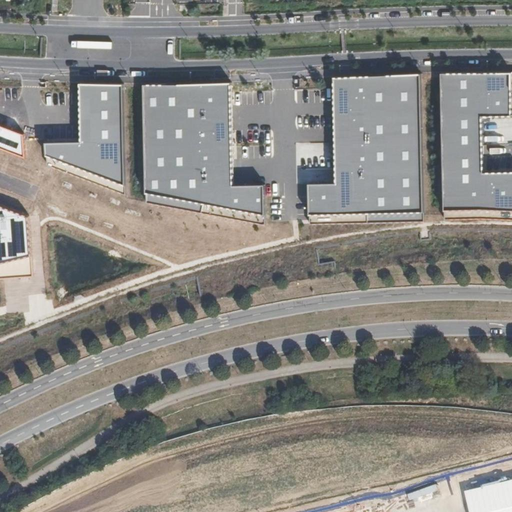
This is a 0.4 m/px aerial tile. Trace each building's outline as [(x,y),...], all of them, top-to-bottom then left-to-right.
[(511,116),(511,72),(457,72),(443,73),(446,221),(511,220),(511,170),(484,172),(484,117),(511,116)] [(422,74),(335,78),(338,182),(310,183),(311,223),(425,222),(422,74)] [(231,81),(145,84),(147,206),(267,226),(265,184),(233,185),(231,81)] [(82,145),(46,143),(49,164),(127,195),(125,83),(81,83),(82,145)] [(0,146),(24,156),(24,133),(0,124),(0,146)] [(29,216),(0,204),(0,278),(32,276),(29,216)] [(511,511),(511,480),(464,492),(469,511),(511,511)]
